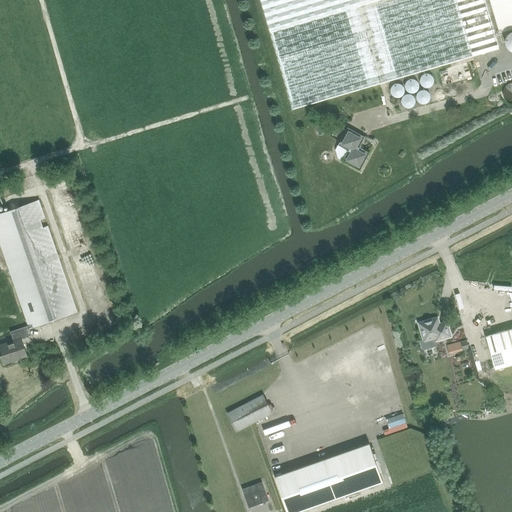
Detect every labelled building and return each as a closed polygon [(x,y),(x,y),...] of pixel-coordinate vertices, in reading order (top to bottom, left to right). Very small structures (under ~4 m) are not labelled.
[(485,0),(260,0),(293,109),(499,48),(494,33),(485,0)] [(511,0),(485,0),(494,33),(499,31),(500,32),(511,28),(511,0)] [(424,87),(428,88),(430,87),(432,84),(433,82),(433,79),(431,76),(427,74),(423,75),(421,78),(420,81),(421,85),(424,87)] [(408,91),(412,92),(415,91),(417,89),(418,86),(418,83),(416,80),(412,78),(408,79),(405,82),(405,85),(406,89),(408,91)] [(510,103),(511,102),(511,82),(510,83),(506,85),(504,88),(503,93),(504,97),(506,101),(510,103)] [(392,95),(395,96),(398,96),(401,95),(403,92),(404,89),(402,85),(399,83),(394,83),(391,85),(390,88),(390,92),(392,95)] [(419,102),(423,103),(426,102),(429,100),(430,97),(430,94),(428,91),(424,89),(421,89),(418,91),(416,95),(417,99),(419,102)] [(404,105),(407,107),(411,107),(413,105),(415,102),(415,99),(414,95),(411,93),(407,93),(403,95),(401,98),(402,102),(404,105)] [(342,161),(360,171),(369,153),(359,147),(364,137),(347,128),(337,145),(348,151),(342,161)] [(0,243),(28,325),(29,328),(32,327),(77,312),(47,225),(43,227),(40,220),(45,219),(39,200),(0,213),(0,243)] [(511,291),(491,287),(489,292),(511,297),(511,293),(511,291)] [(466,325),(471,324),(464,307),(460,309),(466,325)] [(418,324),(424,341),(420,342),(422,349),(424,349),(436,346),(434,339),(443,336),(445,337),(449,336),(445,323),(439,325),(438,323),(432,320),(418,324)] [(26,329),(29,328),(28,325),(10,331),(13,341),(0,346),(3,354),(1,355),(4,363),(26,356),(21,339),(29,336),(26,329)] [(495,370),(511,365),(511,328),(485,336),(495,370)] [(228,412),(237,432),(272,414),(263,395),(228,412)] [(361,423),(363,422),(364,427),(377,425),(375,415),(360,417),(361,423)] [(278,448),(279,442),(286,443),(287,435),(282,435),(282,425),(263,424),(261,447),(278,448)] [(369,444),(285,473),(274,477),(286,511),(296,511),(383,482),(369,444)] [(262,482),(242,489),(249,508),(269,501),(262,482)]
